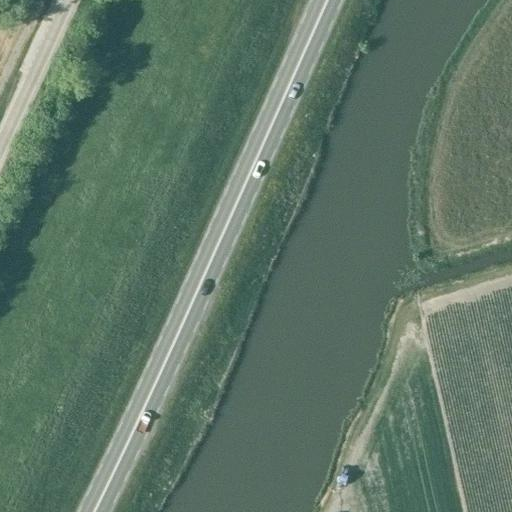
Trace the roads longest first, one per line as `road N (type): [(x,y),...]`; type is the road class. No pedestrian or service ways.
road 1 (primary): [(93,511),(327,0)]
road 2 (unclassified): [(0,155),(72,0)]
